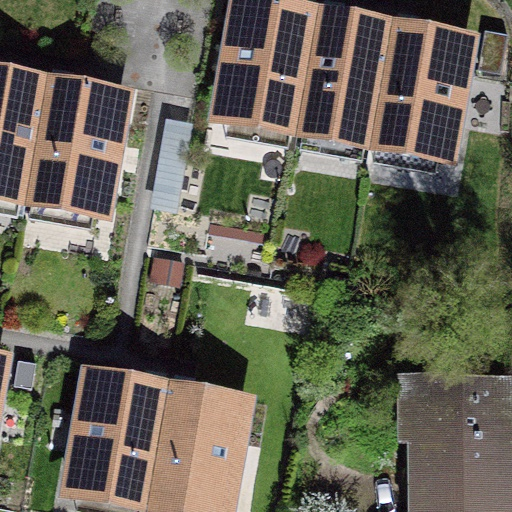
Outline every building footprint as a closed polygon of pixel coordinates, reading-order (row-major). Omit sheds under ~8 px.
[(317,20),(241,6),(220,119),(297,133),(317,20)] [(317,20),(297,133),(371,146),(391,33),(317,20)] [(391,33),(371,146),(447,159),(467,46),(391,33)] [(0,80),(0,197),(26,202),(46,89),(0,80)] [(46,89),(26,202),(102,215),(122,102),(46,89)] [(167,394),(91,381),(71,494),(147,508),(167,394)] [(511,511),(511,383),(400,385),(400,400),(449,399),(449,439),(410,440),(411,511),(511,511)] [(167,394),(147,508),(172,511),(225,511),(244,408),(167,394)]
